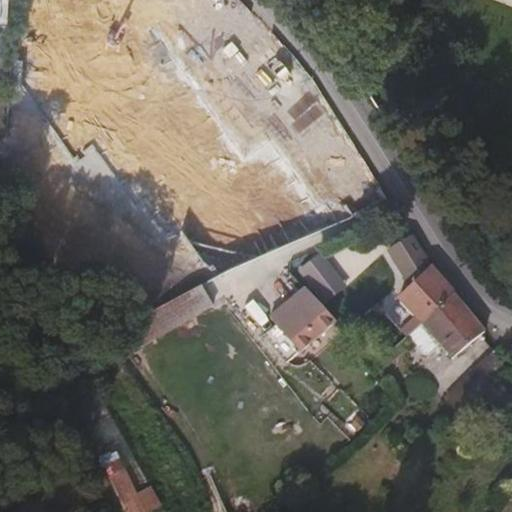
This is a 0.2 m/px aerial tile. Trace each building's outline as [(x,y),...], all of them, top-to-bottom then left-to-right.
[(35,79),(110,202),(296,89),(275,56),(253,69),(237,43),(212,58),(210,55),(135,100),(95,33),(78,43),(70,30),(45,45),(57,66),(35,79)] [(349,217),(387,195),(318,79),(280,102),(349,217)] [(424,258),(414,243),(390,255),(401,272),(424,258)] [(423,326),(453,298),(433,273),(401,301),(423,326)] [(485,333),(453,298),(423,326),(409,339),(427,359),(441,346),(453,360),(485,333)] [(336,324),(316,304),(297,319),(293,315),(266,338),(287,364),(335,324),(336,324)] [(509,376),(491,356),(446,400),(465,421),(509,376)]
